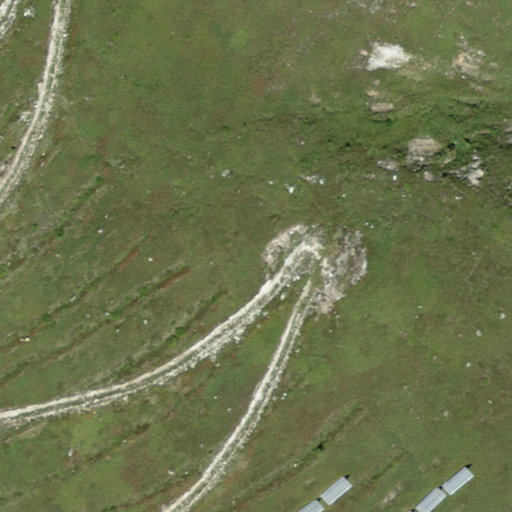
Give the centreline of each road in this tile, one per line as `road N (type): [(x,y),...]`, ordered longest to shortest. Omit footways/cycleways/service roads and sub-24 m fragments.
road 1 (track): [(171,511),(220,472),(295,366),(340,275),(328,246),(188,359),(0,411)]
road 2 (track): [(0,211),(40,139),(80,0)]
